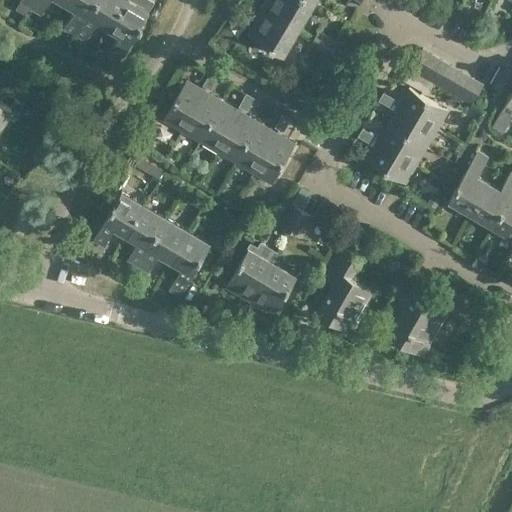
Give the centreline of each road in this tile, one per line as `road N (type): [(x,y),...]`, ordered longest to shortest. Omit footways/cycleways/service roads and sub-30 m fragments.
road 1 (tertiary): [(40,294),(466,395),(489,394),(511,376)]
road 2 (residential): [(511,295),(330,190),(324,164),(334,139),(409,19)]
road 3 (residential): [(40,294),(58,225),(101,129),(163,54),(190,0)]
road 4 (residential): [(511,60),(505,73),(409,19)]
